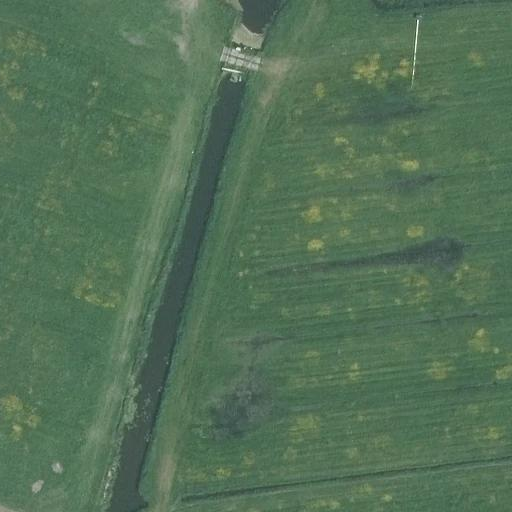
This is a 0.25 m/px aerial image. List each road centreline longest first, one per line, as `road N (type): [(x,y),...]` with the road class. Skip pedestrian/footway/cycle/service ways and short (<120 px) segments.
road 1 (track): [(288,77),(270,106),(152,511)]
road 2 (track): [(511,44),(310,60),(288,77)]
